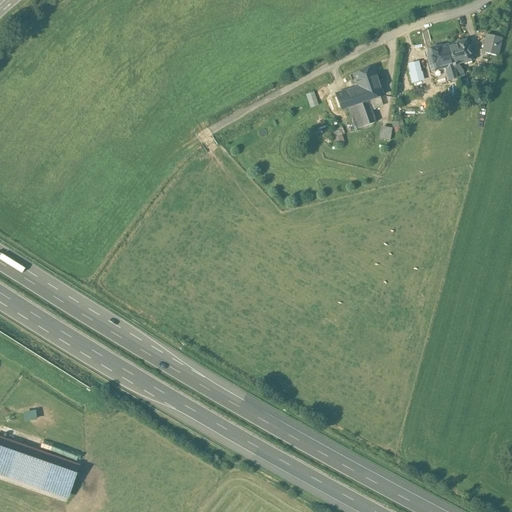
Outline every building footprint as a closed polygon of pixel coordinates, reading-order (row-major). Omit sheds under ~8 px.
[(497,56),(501,39),(487,35),(485,43),(487,44),(484,53),(497,56)] [(457,44),(448,47),(454,66),(459,64),(472,61),(471,55),(474,54),(472,47),(469,48),(467,40),(456,42),(457,44)] [(448,47),(442,48),(442,46),(430,49),(432,57),(430,57),(431,64),(433,64),(435,71),(449,67),(454,66),(448,47)] [(419,63),(409,65),(413,82),(425,79),(423,71),(426,70),(424,59),(419,60),(419,63)] [(464,70),(459,64),(454,66),(457,78),(465,75),(464,70)] [(454,66),(449,67),(448,74),(450,80),(457,78),(454,66)] [(364,102),(367,101),(380,97),(382,96),(373,69),(355,75),(359,87),(364,102)] [(448,74),(442,76),(444,86),(451,84),(450,80),(448,74)] [(359,87),(336,95),(341,110),(348,107),(364,102),(359,87)] [(319,106),(314,94),(307,97),(311,108),(319,106)] [(380,97),(367,101),(369,108),(373,106),(374,108),(382,105),(380,97)] [(367,101),(364,102),(348,107),(356,130),(375,123),(370,111),(369,108),(367,101)] [(402,121),(393,123),(395,129),(404,127),(402,121)] [(342,128),(330,133),(335,147),(340,145),(337,136),(344,134),(342,128)] [(392,130),(382,128),(380,139),(390,141),(392,130)] [(73,463),(0,438),(0,468),(63,491),(73,463)]
